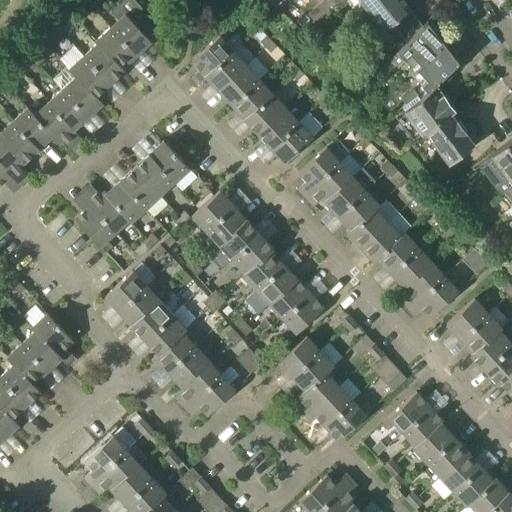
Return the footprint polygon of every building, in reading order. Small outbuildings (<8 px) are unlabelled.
[(410,7),(404,0),(361,0),(366,6),(360,11),(368,21),(374,16),(380,24),(369,38),(378,47),(390,34),(384,26),(391,21),(400,32),(418,18),(409,7),(410,7)] [(125,13),(110,27),(136,55),(151,41),(125,13)] [(68,27),(62,21),(57,26),(63,32),(68,27)] [(391,58),(391,59),(382,68),(387,73),(396,64),(398,66),(406,59),(415,69),(442,44),(447,38),(443,34),(439,30),(434,27),(433,28),(428,21),(398,51),(391,58)] [(63,32),(57,26),(51,31),(57,37),(63,32)] [(95,41),(97,43),(98,42),(122,68),(123,67),(124,68),(136,55),(110,27),(95,41)] [(205,76),(233,50),(225,42),(232,36),(226,29),(192,61),(205,76)] [(265,46),(271,40),(267,35),(260,41),(265,46)] [(435,85),(439,81),(459,61),(454,55),(455,54),(454,50),(452,46),(450,42),(447,38),(442,44),(415,69),(411,73),(429,91),(435,85)] [(271,52),(277,46),(271,40),(265,46),(271,52)] [(109,82),(124,68),(123,67),(122,68),(98,42),(97,43),(84,55),(109,82)] [(242,44),(234,51),(233,50),(205,76),(218,90),(246,64),(254,57),(242,44)] [(44,58),(39,52),(33,57),(39,63),(44,58)] [(69,69),(76,76),(76,75),(95,96),(96,95),(109,82),(84,55),(69,69)] [(39,63),(33,57),(28,62),(33,68),(39,63)] [(292,74),(298,68),(294,63),(287,69),(292,74)] [(231,104),(259,79),(246,64),(218,90),(231,104)] [(297,80),(304,74),(298,68),(292,74),(297,80)] [(103,102),(96,95),(95,96),(76,75),(76,76),(62,89),(88,116),(103,102)] [(11,90),(16,84),(10,78),(5,83),(11,90)] [(245,118),(272,93),(259,79),(231,104),(245,118)] [(11,90),(5,83),(0,87),(0,89),(5,95),(11,90)] [(423,133),(427,130),(449,113),(453,110),(451,107),(453,106),(453,102),(449,96),(445,96),(444,97),(442,95),(435,85),(429,91),(420,99),(417,95),(408,102),(411,106),(406,110),(423,133)] [(73,129),(88,116),(62,89),(48,102),(73,129)] [(417,95),(418,95),(414,89),(403,97),(407,103),(408,102),(417,95)] [(319,102),(325,96),(321,91),(314,97),(319,102)] [(258,133),(286,107),(272,93),(245,118),(258,133)] [(325,108),(331,102),(325,96),(319,102),(325,108)] [(58,143),(73,129),(48,102),(34,114),(34,115),(52,135),(52,136),(58,143)] [(28,107),(13,121),(38,148),(52,136),(52,135),(34,115),(34,114),(28,107)] [(271,147),(299,121),(286,107),(258,133),(271,147)] [(427,130),(449,159),(471,142),(449,113),(427,130)] [(0,135),(24,162),(38,148),(13,121),(0,132),(0,135)] [(285,162),(287,160),(312,136),(299,121),(271,147),(285,162)] [(0,164),(10,175),(24,162),(0,135),(0,164)] [(370,143),(365,137),(359,143),(364,149),(370,143)] [(496,187),(509,177),(508,176),(511,173),(511,138),(479,164),(496,187)] [(148,154),(174,181),(189,168),(163,140),(148,154)] [(298,172),(311,186),(312,187),(340,161),(332,153),(339,146),(333,140),(298,172)] [(148,154),(134,167),(159,195),(174,181),(148,154)] [(386,171),(392,164),(387,159),(381,166),(386,171)] [(325,201),(353,175),(340,161),(312,187),(325,201)] [(0,183),(10,175),(0,164),(0,183)] [(391,176),(397,170),(392,164),(386,171),(391,176)] [(145,208),(159,195),(134,167),(120,180),(145,208)] [(353,175),(325,201),(332,209),(338,215),(366,190),(375,181),(362,167),(353,175)] [(511,173),(508,176),(509,177),(511,181),(511,183),(500,193),(503,197),(506,194),(511,201),(511,173)] [(130,221),(145,208),(120,180),(106,192),(106,193),(129,219),(128,219),(130,221)] [(204,197),(210,191),(204,185),(198,190),(204,197)] [(412,198),(419,192),(414,187),(408,193),(412,198)] [(104,190),(89,204),(115,232),(128,219),(129,219),(106,193),(106,192),(104,190)] [(192,215),(206,230),(233,205),(220,190),(192,215)] [(375,207),(376,208),(380,205),(366,190),(338,215),(350,229),(351,230),(375,207)] [(418,204),(425,198),(419,192),(412,198),(418,204)] [(107,239),(115,232),(89,204),(74,218),(106,252),(113,246),(107,239)] [(206,230),(219,245),(247,219),(233,205),(206,230)] [(388,222),(376,208),(375,207),(351,230),(350,229),(347,232),(356,242),(351,246),(356,252),(388,222)] [(185,222),(190,217),(184,210),(179,215),(185,222)] [(179,227),(185,222),(179,215),(173,220),(179,227)] [(440,226),(446,219),(441,215),(435,221),(440,226)] [(254,227),(247,219),(219,245),(232,259),(260,233),(254,227)] [(446,232),(452,225),(446,219),(440,226),(446,232)] [(402,236),(401,235),(388,222),(356,252),(361,257),(365,253),(374,262),(378,259),(377,258),(402,236)] [(377,258),(378,259),(384,266),(391,272),(418,247),(405,232),(401,235),(402,236),(377,258)] [(153,245),(159,240),(153,233),(147,238),(153,245)] [(232,259),(244,272),(245,273),(271,249),(271,250),(274,248),(260,233),(232,259)] [(175,241),(170,235),(164,241),(169,246),(175,241)] [(139,257),(153,245),(147,238),(133,251),(139,257)] [(468,254),(474,248),(468,242),(462,248),(468,254)] [(165,250),(160,244),(154,250),(159,256),(165,250)] [(391,272),(404,287),(431,261),(418,247),(391,272)] [(284,264),(271,250),(271,249),(245,273),(244,272),(242,274),(256,289),(284,264)] [(191,270),(197,264),(192,259),(186,265),(191,270)] [(404,287),(417,301),(444,275),(431,261),(404,287)] [(119,311),(146,285),(155,277),(142,262),(105,296),(119,311)] [(196,276),(202,270),(197,264),(191,270),(196,276)] [(297,278),(290,270),(284,264),(256,289),(269,303),(297,278)] [(181,280),(187,274),(182,268),(176,274),(181,280)] [(186,285),(192,279),(187,274),(181,280),(186,285)] [(430,316),(435,311),(465,284),(459,278),(452,284),(444,275),(417,301),(423,308),(430,316)] [(310,292),(303,285),(297,278),(269,303),(282,318),(310,292)] [(19,294),(25,288),(19,282),(14,287),(19,294)] [(507,294),(511,289),(511,286),(508,283),(502,289),(507,294)] [(132,325),(159,300),(146,285),(119,311),(132,325)] [(214,301),(220,295),(215,290),(209,296),(214,301)] [(324,307),(316,298),(310,292),(282,318),(290,326),(283,332),(289,339),(324,307)] [(219,307),(226,301),(220,295),(214,301),(219,307)] [(207,307),(214,301),(209,296),(203,302),(207,307)] [(488,313),(474,298),(446,324),(460,338),(488,313)] [(145,339),(172,314),(159,300),(132,325),(145,339)] [(213,313),(219,307),(214,301),(207,307),(213,313)] [(58,354),(59,353),(64,348),(73,340),(47,312),(31,327),(35,331),(36,330),(58,354)] [(460,338),(472,352),(473,353),(499,329),(499,330),(501,328),(488,313),(460,338)] [(182,331),(183,332),(186,329),(172,314),(145,339),(157,353),(158,353),(182,331)] [(346,326),(353,320),(348,314),(341,320),(346,326)] [(240,330),(247,324),(242,318),(235,324),(240,330)] [(351,331),(358,325),(353,320),(346,326),(351,331)] [(245,335),(252,329),(247,324),(240,330),(245,335)] [(230,339),(237,333),(232,328),(225,334),(230,339)] [(511,343),(499,330),(499,329),(473,353),(472,352),(470,354),(484,369),(511,343)] [(36,330),(35,331),(21,343),(47,370),(62,357),(59,353),(58,354),(36,330)] [(195,345),(183,332),(182,331),(158,353),(157,353),(153,356),(167,371),(195,345)] [(235,345),(242,339),(237,333),(230,339),(235,345)] [(379,348),(374,343),(366,334),(352,346),(361,355),(368,349),(373,354),(379,348)] [(320,350),(306,335),(278,361),(292,376),(320,350)] [(33,384),(34,383),(47,370),(21,343),(6,357),(13,364),(14,363),(33,384)] [(511,369),(511,343),(484,369),(498,384),(500,382),(499,381),(511,369)] [(167,371),(180,385),(208,360),(195,345),(167,371)] [(384,354),(379,348),(373,354),(378,360),(384,354)] [(334,365),(320,350),(292,376),(304,389),(305,390),(326,371),(326,372),(334,365)] [(180,385),(194,399),(221,374),(208,360),(180,385)] [(40,390),(34,383),(33,384),(14,363),(13,364),(0,376),(25,404),(40,390)] [(511,369),(499,381),(500,382),(511,394),(511,369)] [(339,386),(326,372),(326,371),(305,390),(304,389),(297,396),(306,406),(301,410),(306,416),(339,386)] [(406,377),(400,372),(400,371),(386,384),(392,390),(392,391),(406,378),(406,377)] [(229,382),(221,374),(194,399),(207,414),(242,383),(236,376),(229,382)] [(0,405),(11,417),(12,417),(25,404),(0,376),(0,405)] [(324,425),(352,400),(339,386),(306,416),(311,421),(316,417),(324,425)] [(386,428),(388,430),(395,423),(402,432),(430,406),(416,391),(382,423),(386,428)] [(324,425),(338,440),(341,437),(372,409),(366,402),(359,408),(352,400),(324,425)] [(19,424),(12,417),(11,417),(0,405),(0,433),(4,438),(19,424)] [(415,445),(415,446),(441,422),(442,423),(444,421),(430,406),(402,432),(415,445)] [(150,427),(142,418),(141,417),(134,423),(144,433),(150,427)] [(454,436),(442,423),(441,422),(415,446),(415,445),(413,447),(427,462),(454,436)] [(382,423),(375,430),(379,434),(386,428),(382,423)] [(85,460),(98,474),(98,475),(126,449),(127,450),(136,441),(122,426),(85,460)] [(149,439),(155,433),(150,427),(144,433),(149,439)] [(468,451),(454,436),(427,462),(440,476),(468,451)] [(139,464),(127,450),(126,449),(98,475),(112,489),(139,464)] [(170,462),(176,456),(171,450),(165,456),(170,462)] [(453,490),(481,465),(468,451),(440,476),(453,490)] [(175,467),(181,461),(176,456),(170,462),(175,467)] [(389,470),(396,464),(390,459),(384,465),(389,470)] [(139,464),(112,489),(125,504),(153,478),(139,464)] [(394,476),(397,473),(401,470),(396,464),(389,470),(394,476)] [(467,505),(468,504),(468,503),(494,479),(493,478),(481,465),(453,490),(467,505)] [(397,488),(405,482),(397,473),(394,476),(389,480),(393,483),(397,488)] [(309,511),(315,511),(340,489),(327,474),(299,500),(309,511)] [(199,488),(206,482),(201,476),(194,482),(199,488)] [(486,511),(509,491),(503,485),(495,476),(493,478),(494,479),(468,503),(468,504),(469,503),(476,511),(486,511)] [(125,504),(132,511),(144,511),(162,496),(163,496),(166,493),(153,478),(125,504)] [(204,493),(211,487),(206,482),(199,488),(204,493)] [(344,511),(354,504),(350,500),(340,489),(315,511),(344,511)] [(411,503),(418,497),(412,491),(406,497),(411,503)] [(511,511),(511,494),(509,491),(486,511),(511,511)] [(172,511),(175,510),(163,496),(162,496),(144,511),(172,511)] [(411,503),(416,509),(423,502),(418,497),(411,503)]
